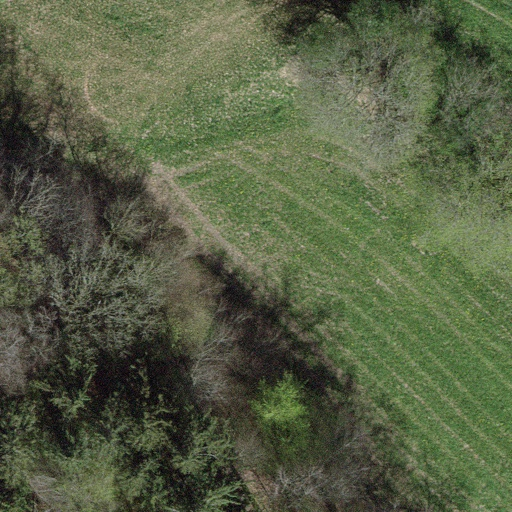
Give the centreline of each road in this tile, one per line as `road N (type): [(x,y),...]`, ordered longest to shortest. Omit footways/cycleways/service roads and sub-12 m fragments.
road 1 (track): [(111,187),(189,260),(395,511)]
road 2 (track): [(111,187),(231,511)]
road 3 (track): [(0,116),(78,152),(111,187)]
